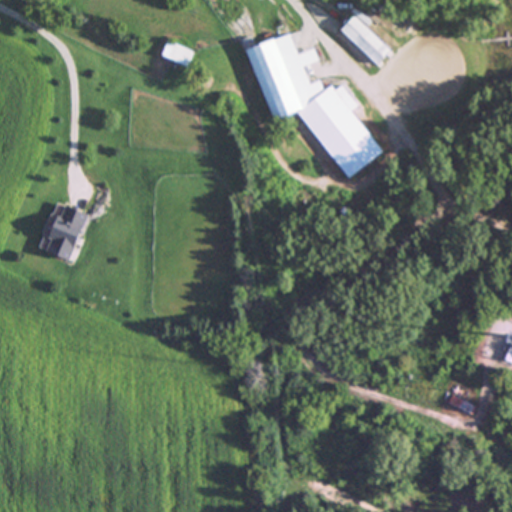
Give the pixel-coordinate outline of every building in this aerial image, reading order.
[(338,30),(376,68),(391,53),(353,15),(338,30)] [(380,156),(332,86),(325,88),(311,97),(305,99),(303,95),(291,99),(283,72),(277,64),(270,40),(238,50),(261,123),(295,112),(342,181),(380,156)] [(40,254),(66,262),(81,213),(54,205),(40,254)] [(509,364),(511,348),(501,347),(499,363),(509,364)] [(449,404),(472,415),(476,408),(452,397),(449,404)]
